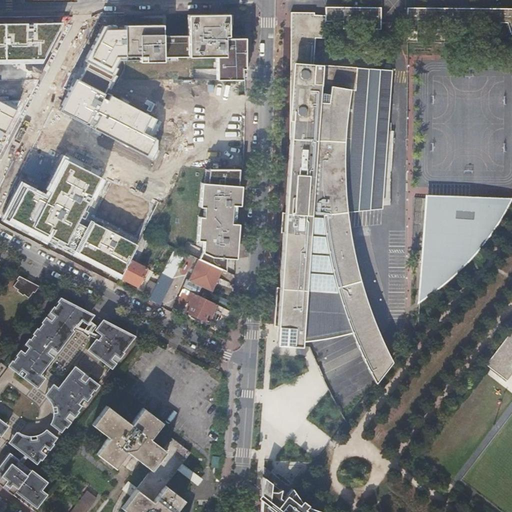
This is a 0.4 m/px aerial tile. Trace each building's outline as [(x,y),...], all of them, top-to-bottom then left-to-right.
[(356,9),(346,9),(346,11),(343,11),(343,9),(328,8),(328,16),(328,19),(346,19),(346,23),(346,43),(355,43),(355,23),(355,20),(356,13),(356,9)] [(384,26),(384,24),(385,9),(373,9),(373,12),(370,12),(370,9),(356,9),(356,13),(371,20),(373,20),(373,24),(373,43),(384,43),(384,26)] [(403,9),(403,43),(414,43),(414,40),(414,24),(414,20),(430,20),(431,9),(416,9),(416,12),(414,12),(414,9),(403,9)] [(430,20),(431,24),(431,43),(441,43),(441,24),(441,20),(459,20),(459,9),(444,9),(444,12),(441,12),(441,9),(431,9),(430,20)] [(459,9),(459,20),(476,20),(476,24),(476,44),(487,44),(487,24),(486,21),(486,10),(477,10),(477,12),(473,12),(473,10),(459,9)] [(501,10),(486,10),(486,21),(504,20),(504,24),(504,44),(511,44),(511,9),(505,10),(505,12),(501,12),(501,10)] [(125,25),(126,56),(140,56),(140,62),(164,62),(164,57),(189,57),(189,52),(198,52),(198,57),(217,57),(217,80),(242,80),(242,69),(246,69),(246,38),(225,38),(225,37),(229,36),(229,15),(188,15),(189,36),(164,36),(164,25),(125,25)] [(286,214),(282,214),(280,235),(282,235),(278,288),(276,288),(273,328),(277,328),(276,347),(301,348),(301,343),(302,326),(315,325),(335,321),(335,323),(351,325),(354,334),(375,327),(370,315),(364,298),(359,282),(357,282),(343,211),(345,211),(381,207),(391,72),(313,66),(314,40),(327,40),(328,23),(328,19),(328,16),(317,17),(317,15),(290,15),(290,28),(293,29),(293,59),(290,59),(289,141),(290,142),(286,214)] [(0,63),(41,64),(62,23),(0,23),(0,63)] [(118,57),(126,56),(125,25),(102,25),(84,61),(87,63),(85,68),(108,79),(118,57)] [(157,120),(73,79),(59,110),(149,158),(158,140),(149,135),(157,120)] [(0,139),(15,109),(0,101),(0,139)] [(250,157),(250,104),(210,104),(210,112),(224,112),(224,157),(250,157)] [(129,259),(136,245),(87,220),(107,182),(60,157),(43,192),(18,180),(0,215),(0,219),(118,280),(120,277),(129,259)] [(198,259),(221,270),(225,272),(226,258),(231,259),(233,243),(236,244),(238,224),(235,224),(230,224),(232,206),(236,206),(239,206),(241,186),(238,186),(239,170),(208,169),(207,184),(201,183),(199,207),(204,207),(203,217),(198,217),(196,241),(202,241),(202,253),(198,259)] [(425,200),(420,258),(427,258),(431,202),(431,200),(425,200)] [(485,239),(489,234),(491,231),(506,207),(431,202),(427,258),(420,258),(419,275),(420,276),(419,302),(429,296),(441,287),(456,273),(468,260),(476,252),(485,239)] [(357,282),(359,282),(351,250),(345,214),(345,211),(343,211),(357,282)] [(129,259),(135,262),(147,240),(149,237),(142,233),(136,245),(129,259)] [(174,248),(148,300),(159,306),(172,280),(171,280),(185,253),(174,248)] [(129,259),(120,277),(138,285),(139,283),(141,285),(145,279),(142,277),(146,268),(135,262),(129,259)] [(212,291),(221,270),(198,259),(188,280),(212,291)] [(18,280),(13,285),(18,289),(17,290),(23,295),(24,294),(28,297),(33,291),(35,292),(40,285),(20,275),(16,278),(18,280)] [(185,282),(182,287),(194,293),(196,287),(185,282)] [(181,311),(187,299),(190,301),(185,311),(207,321),(216,304),(194,293),(182,287),(179,294),(173,307),(181,311)] [(82,318),(86,312),(88,310),(60,296),(57,301),(58,302),(54,307),(53,306),(49,311),(50,312),(47,316),(46,315),(42,319),(44,320),(38,329),(36,328),(33,332),(34,333),(31,337),(30,336),(26,341),(27,342),(21,350),(19,349),(16,353),(17,354),(14,359),(13,358),(9,362),(11,364),(9,365),(32,382),(40,371),(82,318)] [(231,319),(231,311),(218,305),(215,311),(231,319)] [(135,335),(109,321),(88,350),(110,367),(111,365),(113,366),(116,362),(115,361),(118,356),(120,357),(123,353),(122,352),(135,335)] [(350,335),(374,385),(391,363),(382,344),(375,327),(354,334),(351,325),(335,323),(335,321),(315,325),(302,326),(301,343),(310,342),(326,340),(345,336),(350,335)] [(511,335),(496,357),(511,368),(511,335)] [(53,420),(54,425),(61,431),(66,424),(67,425),(71,421),(70,419),(73,415),(74,416),(78,412),(77,411),(87,398),(88,399),(92,394),(90,393),(94,389),(95,390),(98,386),(97,384),(98,383),(76,365),(60,386),(51,398),(59,404),(57,406),(57,410),(60,412),(53,420)] [(40,371),(32,382),(38,387),(46,376),(40,371)] [(49,422),(54,425),(53,420),(60,412),(57,410),(57,406),(59,404),(51,398),(60,386),(53,381),(44,392),(45,393),(45,394),(48,398),(50,401),(51,408),(51,412),(50,418),(49,422)] [(106,405),(92,424),(108,436),(96,452),(114,467),(127,450),(151,469),(122,507),(127,511),(173,511),(183,499),(165,484),(190,451),(171,437),(163,448),(149,437),(162,421),(143,407),(130,423),(106,405)] [(3,420),(0,424),(0,434),(0,435),(8,424),(3,420)] [(7,440),(14,445),(23,435),(30,441),(33,438),(36,439),(38,440),(44,432),(50,431),(45,426),(42,429),(39,431),(34,432),(30,433),(26,432),(22,431),(18,429),(17,430),(16,430),(7,440)] [(23,435),(14,445),(37,463),(41,457),(43,458),(46,453),(45,452),(48,448),(49,449),(53,444),(52,443),(57,436),(50,431),(44,432),(38,440),(36,439),(33,438),(30,441),(23,435)] [(0,475),(0,483),(12,493),(15,490),(36,506),(47,492),(42,488),(48,480),(32,468),(31,469),(18,459),(19,458),(10,451),(0,464),(0,473),(1,475),(0,475)] [(212,456),(211,466),(219,468),(220,457),(212,456)] [(291,489),(263,468),(262,479),(279,491),(280,491),(279,495),(284,499),(291,489)] [(261,505),(260,511),(275,511),(281,506),(285,509),(283,511),(316,511),(317,511),(310,509),(306,507),(303,505),(297,499),(291,489),(284,499),(279,495),(280,491),(279,491),(262,479),(262,492),(266,496),(261,503),(261,505)] [(70,511),(85,511),(96,498),(87,491),(70,511)]
